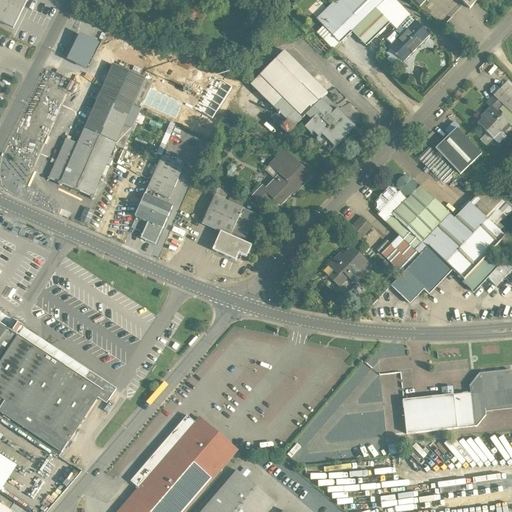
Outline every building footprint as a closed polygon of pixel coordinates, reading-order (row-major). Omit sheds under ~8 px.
[(0,0),(0,22),(13,29),(27,0),(0,0)] [(233,0),(220,0),(220,9),(232,10),(233,0)] [(336,0),(320,16),(329,25),(355,0),(336,0)] [(355,0),(329,25),(325,29),(339,43),(353,30),(375,9),(383,0),(355,0)] [(394,0),(383,0),(375,9),(389,23),(396,30),(410,16),(394,0)] [(459,0),(469,9),(478,0),(459,0)] [(375,9),(353,30),(368,44),(389,23),(375,9)] [(329,25),(320,16),(316,20),(325,29),(329,25)] [(415,22),(388,49),(403,64),(430,36),(415,22)] [(97,45),(80,36),(68,59),(85,68),(97,45)] [(112,65),(136,76),(145,56),(118,44),(109,64),(112,65)] [(312,79),(283,51),(250,85),(278,113),(287,121),(293,128),(306,115),(316,105),(323,98),(327,94),(323,90),(312,79)] [(157,71),(183,83),(191,67),(165,55),(157,71)] [(112,65),(84,129),(116,143),(144,80),(136,76),(112,65)] [(330,84),(320,75),(316,75),(312,79),(323,90),(330,84)] [(214,77),(194,109),(212,120),(232,88),(214,77)] [(116,143),(115,146),(123,150),(140,110),(143,105),(150,88),(152,83),(144,80),(116,143)] [(511,89),(506,83),(499,90),(496,87),(493,87),(490,90),(490,93),(493,96),(511,114),(511,89)] [(150,88),(143,105),(175,119),(182,102),(150,88)] [(511,124),(511,114),(493,96),(486,104),(490,107),(490,108),(508,125),(507,125),(508,125),(510,127),(511,124)] [(323,98),(316,105),(322,111),(326,107),(332,114),(336,110),(323,98)] [(326,107),(322,111),(316,105),(306,115),(312,121),(304,129),(317,141),(322,136),(327,141),(322,146),(330,154),(355,128),(336,110),(332,114),(326,107)] [(508,125),(490,108),(490,107),(480,117),(482,119),(477,124),(486,134),(491,138),(499,130),(501,132),(508,125),(507,125),(508,125)] [(278,113),(271,119),(280,128),(287,121),(278,113)] [(287,121),(280,128),(287,134),(293,128),(287,121)] [(454,123),(445,132),(449,136),(456,129),(458,127),(454,123)] [(424,125),(416,133),(421,138),(422,138),(422,137),(429,130),(424,126),(424,125)] [(78,143),(60,184),(92,198),(115,146),(116,143),(84,129),(78,143)] [(481,155),(456,129),(449,136),(434,150),(459,176),(481,155)] [(499,130),(491,138),(493,140),(498,145),(505,137),(503,135),(503,134),(501,132),(499,130)] [(486,134),(480,141),(486,147),(493,140),(491,138),(486,134)] [(66,140),(49,179),(60,184),(78,143),(77,143),(76,144),(66,140)] [(458,174),(432,147),(417,161),(443,188),(458,174)] [(310,178),(283,151),(270,165),(283,179),(279,182),(278,181),(276,180),(265,191),(271,197),(280,205),(295,190),(297,192),(310,178)] [(161,157),(147,190),(154,193),(169,199),(183,166),(161,157)] [(398,194),(394,189),(389,189),(388,188),(385,191),(386,192),(382,196),(381,195),(378,198),(379,199),(375,203),(376,204),(376,208),(376,209),(380,213),(377,216),(385,223),(420,187),(413,180),(411,181),(408,178),(404,178),(401,179),(398,182),(397,186),(397,189),(400,192),(398,194)] [(499,190),(490,182),(486,186),(495,194),(499,190)] [(486,186),(469,203),(499,231),(503,228),(496,221),(502,216),(497,211),(505,203),(499,197),(495,194),(486,186)] [(265,191),(262,187),(252,197),(262,207),(271,197),(265,191)] [(420,187),(385,223),(392,230),(399,236),(419,256),(453,221),(454,219),(420,187)] [(154,193),(147,190),(144,195),(151,198),(154,193)] [(511,202),(503,194),(499,197),(505,203),(511,209),(511,202)] [(151,198),(144,195),(134,217),(135,217),(147,223),(162,229),(172,207),(151,198)] [(223,234),(243,243),(255,215),(214,197),(201,225),(223,234)] [(499,231),(469,203),(454,219),(453,221),(488,255),(489,255),(505,237),(499,231)] [(361,218),(348,232),(358,241),(370,227),(361,218)] [(402,274),(391,286),(409,304),(423,290),(428,295),(452,270),(463,281),(488,255),(453,221),(402,274)] [(147,223),(140,239),(155,246),(162,229),(147,223)] [(243,243),(223,234),(215,253),(235,262),(238,255),(246,258),(251,246),(243,243)] [(419,256),(399,236),(391,245),(411,265),(419,256)] [(411,265),(391,245),(381,254),(402,274),(411,265)] [(343,258),(340,255),(328,267),(334,272),(329,277),(339,287),(348,278),(354,284),(370,267),(358,255),(352,261),(349,258),(351,256),(347,253),(343,258)] [(488,255),(463,281),(462,283),(473,293),(499,265),(489,255),(488,255)] [(511,269),(504,261),(487,279),(496,287),(511,269)] [(116,390),(11,321),(6,329),(7,329),(0,339),(0,412),(61,453),(68,443),(99,395),(108,401),(116,390)] [(511,374),(511,373),(480,377),(471,388),(472,395),(453,397),(453,395),(402,401),(406,435),(476,427),(485,416),(485,411),(511,407),(511,374)] [(165,443),(130,482),(139,490),(119,511),(184,511),(233,456),(203,430),(204,428),(197,422),(196,424),(187,417),(165,443)] [(0,456),(0,491),(16,467),(0,456)] [(268,511),(275,504),(236,471),(201,511),(268,511)]
